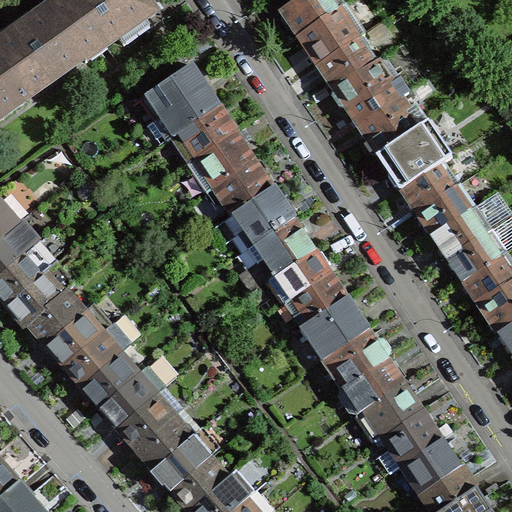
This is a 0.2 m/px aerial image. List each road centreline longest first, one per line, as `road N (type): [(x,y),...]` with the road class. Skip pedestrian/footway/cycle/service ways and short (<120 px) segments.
road 1 (residential): [(208,0),(511,448)]
road 2 (residential): [(0,379),(114,511)]
